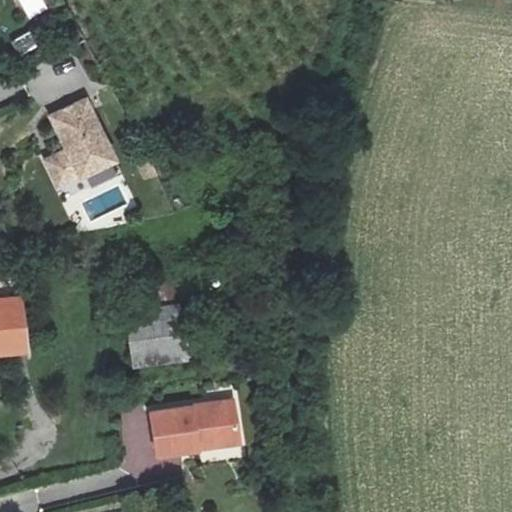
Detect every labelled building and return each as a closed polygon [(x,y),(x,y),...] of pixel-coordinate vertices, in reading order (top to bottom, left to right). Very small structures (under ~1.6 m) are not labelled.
[(19,53),(40,44),(34,30),(13,38),(19,53)] [(85,103),(50,119),(70,160),(59,165),(68,184),(113,162),(85,103)] [(0,300),(0,353),(30,350),(25,298),(0,300)] [(194,301),(125,312),(133,366),(203,356),(194,301)] [(240,443),(233,397),(146,410),(153,456),(240,443)]
